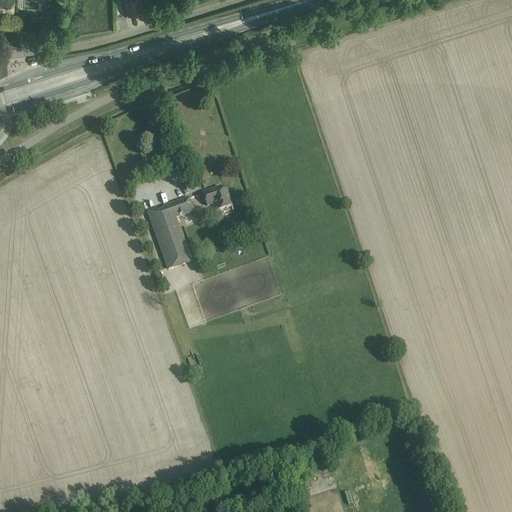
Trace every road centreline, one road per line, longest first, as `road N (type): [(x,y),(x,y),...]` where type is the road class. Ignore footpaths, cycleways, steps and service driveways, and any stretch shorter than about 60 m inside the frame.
road 1 (primary): [(0,111),(307,0)]
road 2 (unclassified): [(0,161),(145,81),(292,29)]
road 3 (primary): [(307,0),(0,89)]
road 4 (unclassified): [(0,55),(97,43),(240,0)]
